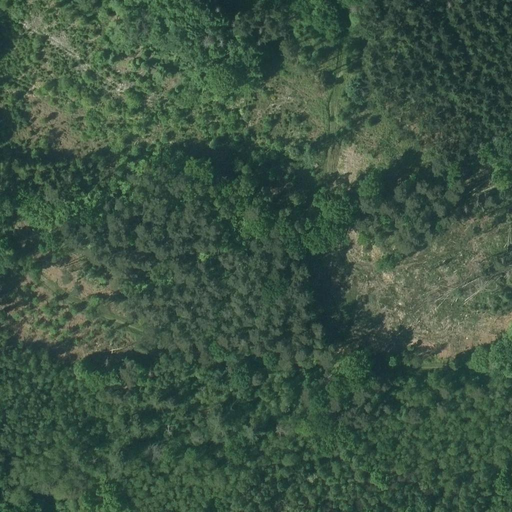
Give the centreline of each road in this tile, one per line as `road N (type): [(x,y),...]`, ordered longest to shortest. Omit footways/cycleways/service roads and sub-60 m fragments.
road 1 (track): [(339,364),(207,347),(86,306),(24,259),(7,235),(0,197)]
road 2 (track): [(511,365),(339,364)]
